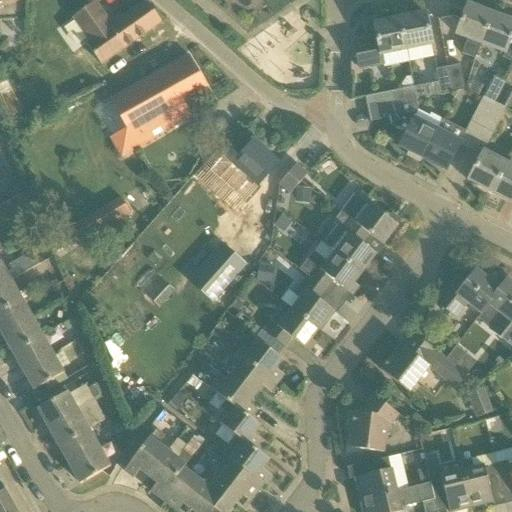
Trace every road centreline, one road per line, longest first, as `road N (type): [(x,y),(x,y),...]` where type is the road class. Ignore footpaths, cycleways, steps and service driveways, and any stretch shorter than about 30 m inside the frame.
road 1 (residential): [(451,213),(357,165),(340,150),(333,117),(284,104),(162,0)]
road 2 (residential): [(310,504),(313,403),(451,213)]
road 3 (residential): [(61,511),(0,405)]
